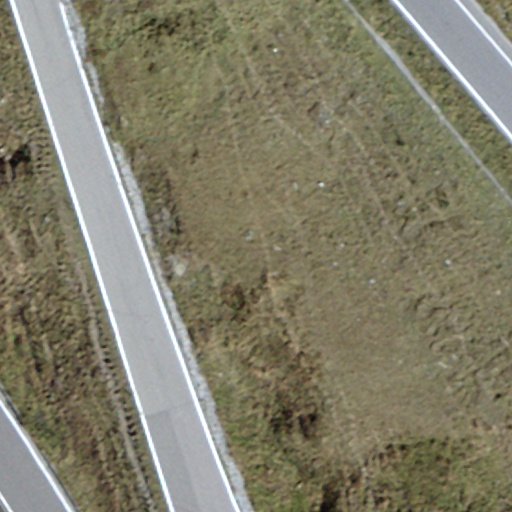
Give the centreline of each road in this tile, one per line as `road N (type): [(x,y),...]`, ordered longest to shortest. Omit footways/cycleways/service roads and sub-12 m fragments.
road 1 (secondary): [(35,0),(209,511)]
road 2 (secondary): [(511,97),(429,0)]
